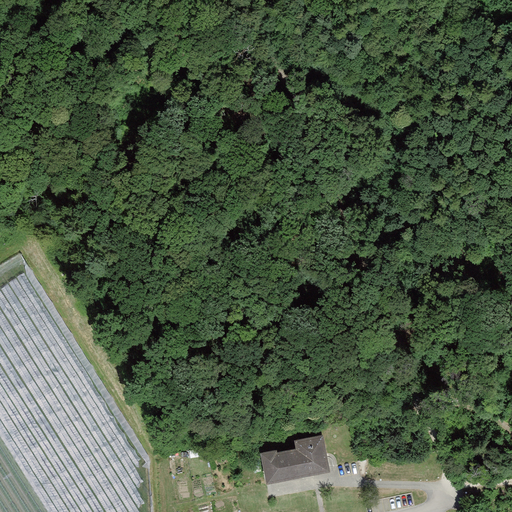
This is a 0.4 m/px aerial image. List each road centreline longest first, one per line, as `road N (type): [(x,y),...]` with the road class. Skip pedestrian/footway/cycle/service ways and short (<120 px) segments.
road 1 (track): [(511,430),(476,409),(420,394),(261,0)]
road 2 (track): [(511,482),(475,486),(451,473),(420,394)]
